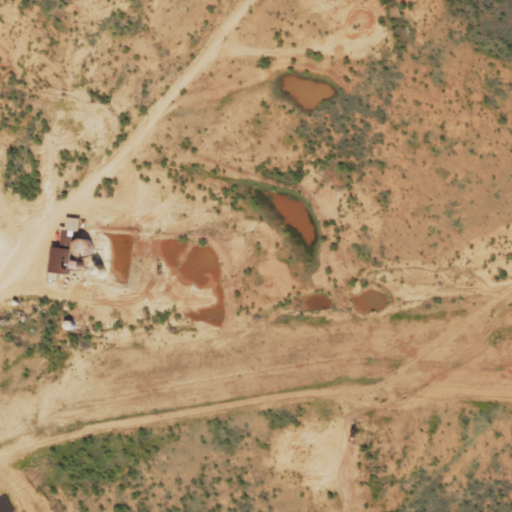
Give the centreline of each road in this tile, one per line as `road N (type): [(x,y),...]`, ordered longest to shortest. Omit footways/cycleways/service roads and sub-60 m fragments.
road 1 (residential): [(0,390),(283,328),(511,335)]
road 2 (residential): [(511,199),(459,126),(344,0)]
